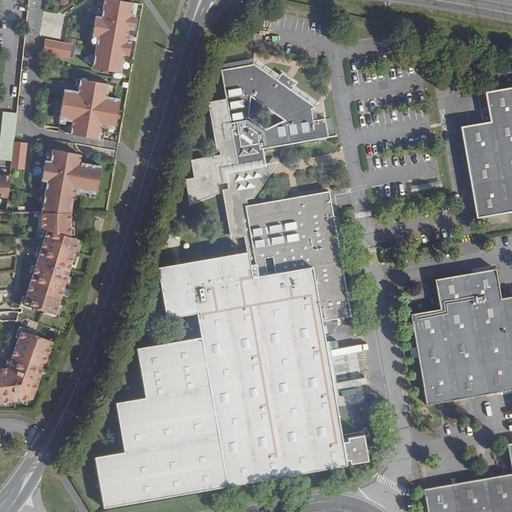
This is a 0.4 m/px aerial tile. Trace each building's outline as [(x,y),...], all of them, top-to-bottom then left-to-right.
[(96,44),(92,67),(121,72),(123,60),(124,54),(130,55),(132,41),(127,40),(128,28),(134,29),(137,15),(131,14),(133,2),(122,0),(103,0),(102,8),(101,16),(97,15),(95,15),(92,36),(93,36),(97,37),(96,44)] [(283,14),(281,20),(313,27),(315,21),(283,14)] [(75,45),(45,39),(43,53),(73,58),(75,45)] [(233,195),(226,196),(233,233),(334,215),(331,196),(274,205),(267,207),(266,200),(273,199),(285,168),(270,170),(267,156),(333,145),(330,126),(317,129),(315,116),(318,116),(297,100),(280,87),(257,69),(257,71),(226,76),(231,105),(213,108),(222,156),(224,156),(225,161),(196,166),(199,184),(190,186),(195,210),(225,199),(223,190),(232,189),(233,195)] [(101,126),(114,129),(119,98),(106,96),(108,84),(80,79),(77,91),(64,89),(58,119),(72,121),(70,134),(82,136),(99,139),(101,126)] [(285,79),(280,87),(297,100),(302,92),(285,79)] [(460,122),(475,213),(511,206),(511,82),(484,87),(489,117),(460,122)] [(14,142),(16,118),(15,118),(15,113),(3,112),(0,144),(0,159),(12,160),(14,142)] [(14,142),(12,160),(11,168),(24,170),(27,143),(14,142)] [(42,213),(70,213),(73,194),(74,190),(81,192),(88,193),(95,194),(100,166),(79,162),(81,154),(52,149),(51,153),(50,161),(45,160),(41,181),(46,182),(41,213),(42,213)] [(0,197),(8,197),(10,175),(0,174),(0,197)] [(45,230),(48,231),(45,238),(42,249),(39,256),(36,267),(34,274),(26,298),(23,305),(32,308),(47,313),(56,315),(59,305),(66,284),(68,278),(72,265),(74,258),(77,252),(79,245),(80,242),(71,239),(71,236),(71,229),(72,213),(70,213),(42,213),(41,229),(45,230)] [(181,343),(207,490),(345,467),(345,464),(349,463),(350,466),(367,464),(363,438),(345,440),(346,445),(342,445),(322,326),(351,320),(334,215),(233,233),(234,240),(247,239),(249,255),(159,270),(167,320),(199,315),(202,339),(181,343)] [(101,222),(96,220),(92,229),(98,231),(101,222)] [(434,306),(404,311),(419,400),(509,385),(511,405),(511,292),(495,295),(490,266),(429,276),(434,306)] [(23,305),(26,298),(23,297),(20,307),(31,311),(32,308),(23,305)] [(56,315),(47,313),(46,315),(58,319),(62,306),(59,305),(56,315)] [(8,365),(7,367),(0,368),(0,402),(4,402),(11,401),(23,399),(30,399),(33,398),(41,376),(43,370),(53,343),(21,331),(15,348),(12,354),(10,359),(8,365)] [(108,507),(207,490),(181,343),(143,349),(151,399),(121,404),(129,453),(100,458),(108,507)] [(340,406),(365,402),(359,361),(344,363),(342,353),(332,354),(340,406)] [(505,474),(416,490),(420,511),(511,511),(511,442),(499,444),(505,474)]
